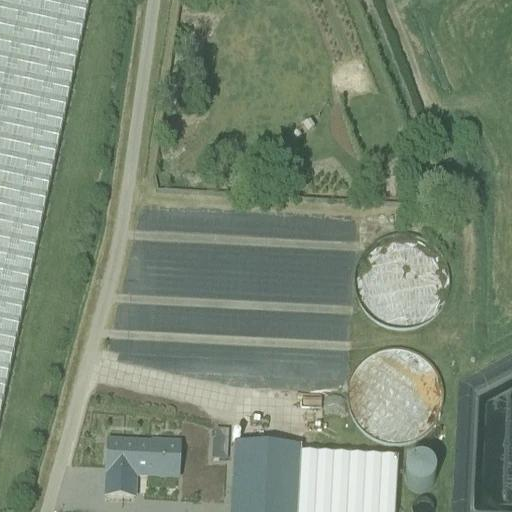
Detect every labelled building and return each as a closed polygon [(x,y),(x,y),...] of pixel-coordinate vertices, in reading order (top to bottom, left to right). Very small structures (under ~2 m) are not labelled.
[(0,0),(0,417),(89,0),(0,0)] [(264,250),(322,250),(322,246),(313,246),(313,241),(328,241),(328,220),(264,220),(264,250)] [(370,340),(447,303),(409,223),(332,260),(370,340)] [(259,317),(258,348),(335,350),(336,319),(259,317)] [(340,373),(250,367),(247,421),(335,427),(337,407),(350,435),(388,437),(425,419),(426,403),(410,370),(411,356),(369,353),(374,364),(370,366),(375,376),(363,375),(362,390),(354,375),(355,365),(340,373)] [(180,484),(182,443),(104,440),(102,501),(136,502),(136,482),(180,484)] [(228,446),(225,511),(297,511),(300,449),(228,446)] [(435,511),(438,456),(300,449),(297,511),(435,511)]
